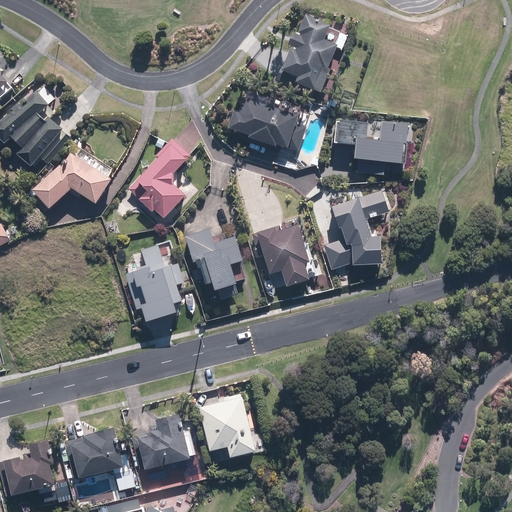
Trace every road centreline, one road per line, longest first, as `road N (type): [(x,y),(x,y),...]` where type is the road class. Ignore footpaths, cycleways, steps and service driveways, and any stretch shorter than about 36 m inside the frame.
road 1 (residential): [(417,294),(0,402)]
road 2 (residential): [(267,0),(207,66),(154,82),(109,70),(57,26),(9,0)]
